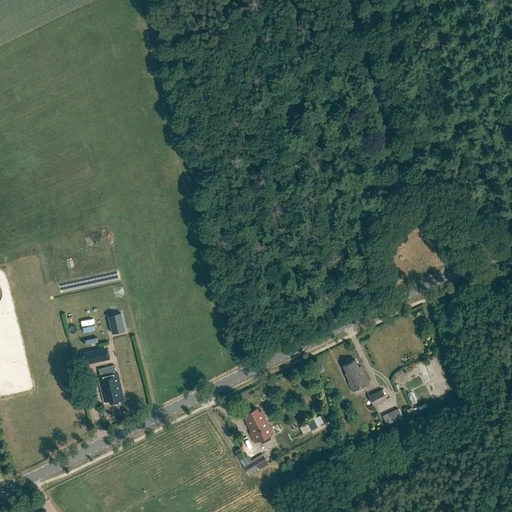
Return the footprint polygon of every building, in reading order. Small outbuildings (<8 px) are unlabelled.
[(125,330),(121,313),(107,316),(112,334),(125,330)] [(103,360),(101,349),(83,353),(86,365),(103,360)] [(424,384),(444,377),(437,356),(416,363),(424,384)] [(343,366),(347,374),(345,374),(350,383),(349,383),(353,392),(369,383),(361,366),(359,368),(355,360),(343,366)] [(118,374),(98,378),(104,402),(109,401),(110,404),(124,401),(118,374)] [(368,396),(373,406),(387,399),(382,389),(368,396)] [(245,419),(251,432),(249,433),(254,443),(259,440),(260,442),(262,443),(269,440),(270,438),(269,436),(272,434),(261,411),(258,412),(256,408),(245,414),(247,418),(245,419)] [(399,409),(383,416),(388,428),(398,423),(397,420),(403,418),(399,409)] [(326,413),(307,422),(311,430),(330,421),(326,413)] [(236,451),(237,454),(236,454),(239,459),(244,456),(240,448),(236,451)] [(251,463),(248,465),(253,473),(256,471),(259,476),(269,470),(260,455),(250,461),(251,463)]
